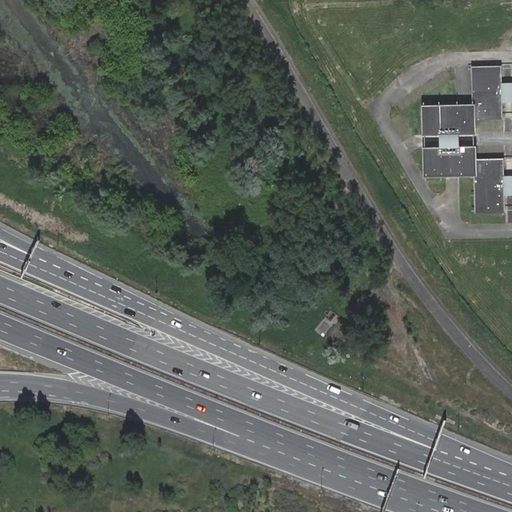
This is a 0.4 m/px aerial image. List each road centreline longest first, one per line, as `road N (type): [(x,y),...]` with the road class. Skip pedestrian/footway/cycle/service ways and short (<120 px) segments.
road 1 (motorway): [(511,490),(0,289)]
road 2 (motorway): [(0,324),(479,511)]
road 3 (motorway): [(0,383),(111,398),(421,511)]
road 4 (motorway): [(511,471),(190,333)]
road 5 (motorway): [(190,333),(0,233)]
road 6 (motorway): [(190,333),(0,251)]
